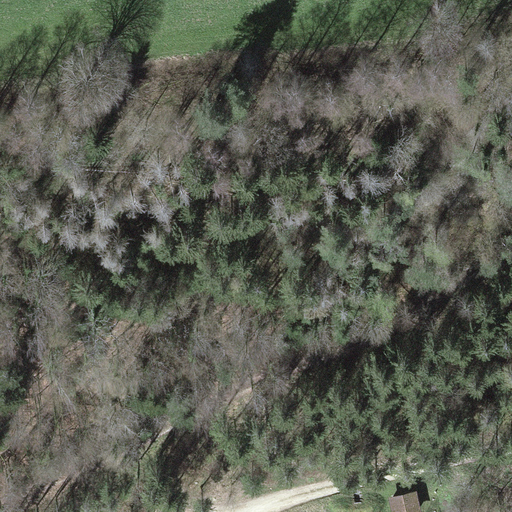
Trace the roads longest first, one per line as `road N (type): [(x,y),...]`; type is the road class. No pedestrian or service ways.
road 1 (track): [(0,505),(374,328),(511,236)]
road 2 (track): [(511,442),(236,511)]
